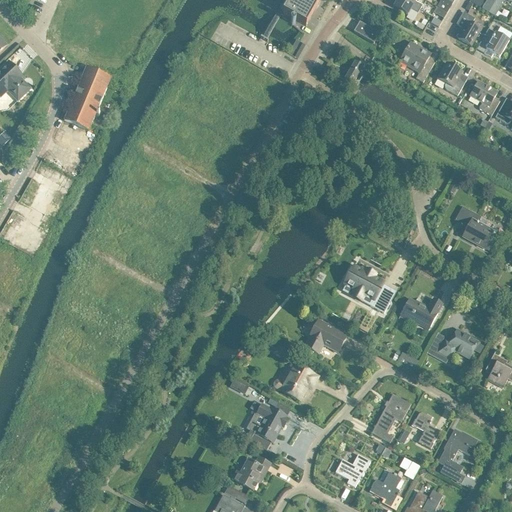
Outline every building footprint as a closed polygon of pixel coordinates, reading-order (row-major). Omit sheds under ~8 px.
[(289,0),(282,14),(306,27),(320,0),(289,0)] [(420,11),(401,0),(397,0),(393,8),(407,16),(411,11),(417,14),(420,11)] [(401,0),(420,11),(422,7),(415,3),(416,0),(401,0)] [(447,14),(452,5),(444,0),(441,0),(436,8),(447,14)] [(496,0),(487,0),(481,10),(488,14),(496,0)] [(511,3),(511,0),(496,0),(488,14),(495,18),(501,6),(503,1),(508,4),(509,2),(511,3)] [(469,12),(473,5),(469,3),(465,10),(469,12)] [(444,19),(447,14),(436,8),(433,13),(444,19)] [(473,49),(474,48),(471,47),(480,31),(471,25),(474,20),(463,13),(456,25),(463,30),(458,40),(473,49)] [(438,29),(441,23),(434,19),(431,24),(438,29)] [(373,45),(379,35),(359,23),(353,33),(373,45)] [(499,59),(509,42),(488,30),(478,47),(486,51),(484,55),(491,59),(493,55),(499,59)] [(422,52),(410,45),(411,44),(410,43),(405,52),(399,63),(419,74),(416,80),(423,84),(434,64),(428,60),(431,55),(423,51),(422,52)] [(18,102),(30,90),(20,79),(22,77),(9,63),(0,71),(0,98),(7,91),(18,102)] [(351,87),(352,86),(363,68),(355,63),(344,82),(351,87)] [(457,98),(466,81),(460,78),(462,73),(446,64),(437,80),(446,85),(445,86),(445,88),(445,90),(446,91),(457,98)] [(97,117),(98,114),(96,113),(110,79),(86,69),(64,123),(84,131),(88,133),(94,116),(97,117)] [(491,117),(499,103),(494,99),(497,94),(478,83),(470,97),(482,104),(479,109),(480,111),(491,117)] [(511,102),(510,106),(504,102),(495,119),(505,124),(507,125),(508,124),(510,123),(511,122),(511,102)] [(456,175),(453,181),(459,184),(462,179),(456,175)] [(484,231),(477,227),(481,219),(462,208),(455,221),(467,228),(462,238),(473,244),(474,243),(477,244),(476,246),(484,250),(488,243),(489,244),(495,233),(486,228),(484,231)] [(354,268),(345,286),(356,291),(372,300),(373,301),(370,307),(380,313),(384,307),(387,301),(376,296),(381,288),(383,284),(354,268)] [(415,303),(418,298),(417,298),(415,303),(409,300),(398,320),(399,320),(400,318),(406,321),(406,319),(419,326),(422,320),(431,325),(429,329),(430,329),(438,314),(437,313),(442,305),(434,300),(429,309),(419,303),(418,305),(415,303)] [(338,354),(347,337),(318,321),(309,338),(304,348),(318,355),(323,346),(338,354)] [(469,359),(477,344),(466,337),(466,336),(457,331),(449,345),(444,342),(438,353),(450,359),(449,361),(448,362),(449,362),(454,352),(469,359)] [(511,367),(493,357),(496,352),(495,352),(485,371),(486,371),(487,369),(492,372),(484,386),(484,387),(487,381),(502,390),(507,381),(511,383),(511,367)] [(313,387),(318,378),(295,366),(285,384),(278,380),(277,381),(276,381),(274,382),(273,384),(273,385),(273,387),(274,388),(299,403),(309,385),(313,387)] [(232,385),(231,388),(244,395),(248,388),(235,380),(232,385)] [(402,422),(406,415),(411,406),(392,396),(371,435),(390,444),(392,439),(387,436),(396,419),(402,422)] [(250,431),(245,440),(267,452),(271,444),(273,444),(271,443),(275,437),(276,438),(281,429),(283,430),(288,420),(287,419),(287,418),(282,415),(283,413),(278,411),(277,413),(270,409),(269,410),(262,406),(256,415),(264,419),(260,427),(258,426),(257,428),(258,428),(254,434),(250,431)] [(440,432),(429,426),(431,423),(430,422),(431,419),(423,415),(422,415),(421,415),(420,415),(419,415),(419,416),(418,416),(418,417),(412,427),(423,433),(418,443),(431,450),(441,431),(440,431),(440,432)] [(461,434),(454,431),(443,451),(444,451),(438,464),(444,467),(440,474),(450,480),(454,473),(459,475),(463,469),(452,463),(458,451),(469,457),(477,442),(461,433),(461,434)] [(379,447),(376,453),(382,456),(385,450),(379,447)] [(386,451),(382,457),(388,460),(391,454),(386,451)] [(362,478),(370,463),(356,455),(356,456),(358,456),(352,466),(343,461),(343,460),(338,468),(338,467),(337,470),(335,474),(349,481),(347,485),(355,489),(361,478),(362,478)] [(271,465),(258,458),(255,465),(248,461),(240,474),(236,472),(232,480),(253,492),(258,483),(257,483),(260,477),(261,477),(265,471),(267,472),(271,465)] [(419,468),(404,460),(401,467),(408,472),(405,477),(412,481),(419,468)] [(393,476),(389,474),(383,485),(375,481),(372,487),(372,486),(371,487),(372,488),(369,492),(377,496),(376,497),(378,498),(379,498),(386,501),(384,505),(390,508),(397,497),(398,498),(399,496),(398,495),(399,492),(396,490),(401,480),(396,477),(394,475),(393,476)] [(227,489),(224,494),(235,500),(238,494),(227,489)] [(424,511),(434,511),(442,498),(432,492),(429,498),(418,493),(409,510),(407,509),(404,511),(423,511),(424,511)] [(244,508),(223,496),(214,511),(238,511),(241,507),(244,508)]
